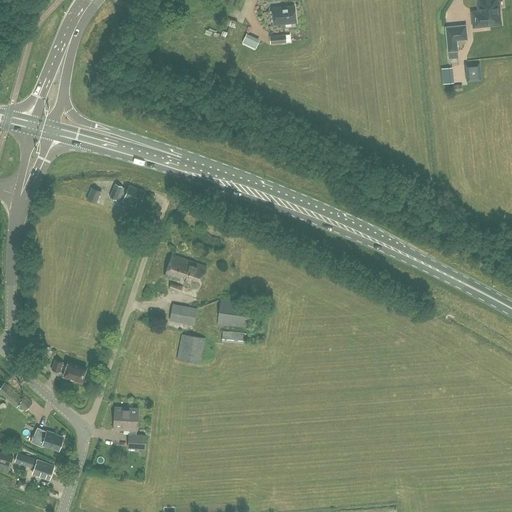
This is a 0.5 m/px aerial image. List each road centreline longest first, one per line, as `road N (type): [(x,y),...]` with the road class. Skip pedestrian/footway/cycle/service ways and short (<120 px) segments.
road 1 (primary): [(511,309),(326,220),(178,166)]
road 2 (residential): [(84,436),(151,242)]
road 3 (unclassified): [(12,350),(20,196)]
road 4 (primary): [(178,166),(73,117),(61,98)]
road 5 (primary): [(178,166),(53,130)]
